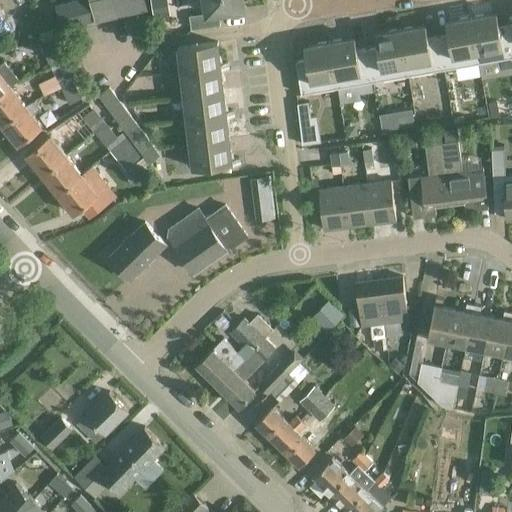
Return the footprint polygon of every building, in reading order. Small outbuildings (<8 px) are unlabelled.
[(60,28),(113,17),(148,10),(145,0),(72,0),(55,4),(60,28)] [(161,0),(154,0),(152,0),(155,18),(164,16),(161,0)] [(241,0),(204,0),(207,13),(189,16),(191,29),(220,25),(218,12),(243,8),(241,0)] [(0,33),(12,28),(0,4),(0,33)] [(511,42),(509,23),(495,26),(493,13),(471,17),(479,63),(478,63),(481,79),(511,73),(511,42)] [(438,36),(444,69),(478,63),(479,63),(471,17),(450,20),(452,33),(438,36)] [(400,29),(408,75),(444,69),(438,36),(424,38),(422,25),(400,29)] [(408,75),(400,29),(379,33),(381,46),(367,48),(373,82),(408,75)] [(329,41),(338,88),(373,82),(367,48),(353,50),(351,37),(329,41)] [(338,88),(329,41),(308,45),(310,58),(295,60),(301,94),(338,88)] [(180,71),(220,66),(217,42),(178,47),(180,71)] [(50,67),(51,66),(63,60),(55,43),(42,49),(50,67)] [(0,94),(19,79),(4,60),(0,63),(0,94)] [(60,86),(73,80),(63,60),(51,66),(60,86)] [(183,95),(223,90),(220,66),(180,71),(183,95)] [(0,94),(0,121),(2,124),(26,105),(10,86),(19,79),(0,94)] [(73,80),(60,86),(69,104),(81,98),(73,80)] [(103,101),(114,94),(109,87),(98,95),(103,101)] [(223,90),(183,95),(186,119),(226,114),(223,90)] [(108,108),(119,101),(114,94),(103,101),(108,108)] [(18,144),(41,125),(32,113),(40,108),(33,99),(26,105),(2,124),(18,144)] [(113,115),(124,107),(119,101),(108,108),(113,115)] [(307,101),(297,103),(299,118),(309,117),(307,101)] [(95,131),(106,122),(94,107),(93,108),(90,104),(79,111),(73,116),(77,121),(83,116),(95,131)] [(118,122),(129,114),(124,107),(113,115),(118,122)] [(379,111),(382,129),(390,128),(387,110),(379,111)] [(129,114),(118,122),(124,129),(134,121),(129,114)] [(226,114),(186,119),(189,143),(229,138),(226,114)] [(129,135),(139,128),(134,121),(124,129),(129,135)] [(110,151),(126,138),(122,132),(116,136),(106,122),(95,131),(110,151)] [(134,142),(144,134),(139,128),(129,135),(134,142)] [(441,142),(449,205),(464,203),(465,211),(488,208),(483,167),(462,170),(456,128),(443,129),(445,142),(441,142)] [(139,149),(149,141),(144,134),(134,142),(139,149)] [(42,174),(65,155),(50,135),(26,154),(42,174)] [(146,160),(143,157),(142,158),(126,138),(110,151),(125,170),(123,172),(132,185),(151,170),(144,162),(146,160)] [(229,138),(189,143),(192,167),(220,164),(220,166),(232,165),(229,138)] [(144,156),(154,148),(149,141),(139,149),(144,156)] [(449,205),(441,142),(425,144),(429,174),(408,177),(413,217),(436,214),(434,207),(449,205)] [(372,147),(362,149),(364,162),(374,161),(372,147)] [(154,148),(144,156),(143,157),(146,160),(147,160),(149,163),(159,155),(154,148)] [(504,149),(492,149),(492,153),(493,177),(497,177),(498,194),(505,193),(506,219),(511,219),(511,180),(505,180),(504,153),(504,149)] [(338,151),(340,165),(349,164),(347,150),(338,151)] [(331,166),(340,165),(338,151),(329,153),(331,166)] [(65,155),(42,174),(57,193),(93,165),(92,164),(80,173),(65,155)] [(89,216),(116,193),(93,165),(57,193),(73,213),(81,206),(89,216)] [(391,180),(367,183),(372,223),(396,220),(391,180)] [(367,183),(343,186),(348,226),(372,223),(367,183)] [(348,226),(343,186),(319,189),(323,229),(348,226)] [(245,235),(225,206),(206,220),(197,209),(166,231),(195,271),(245,235)] [(129,278),(166,243),(145,222),(109,257),(129,278)] [(403,275),(379,278),(385,322),(408,319),(403,275)] [(385,322),(379,278),(356,281),(361,325),(385,322)] [(434,303),(427,336),(417,334),(410,364),(409,372),(434,397),(440,371),(441,366),(422,362),(427,337),(446,341),(454,307),(442,305),(443,298),(435,297),(434,303)] [(326,331),(343,315),(328,300),(312,316),(326,331)] [(454,307),(446,341),(465,345),(474,304),(466,303),(465,309),(454,307)] [(474,304),(465,345),(484,349),(491,315),(480,313),(481,306),(474,304)] [(491,315),(484,349),(503,353),(511,312),(504,311),(503,317),(491,315)] [(511,312),(503,353),(511,354),(511,312)] [(265,337),(273,329),(257,313),(249,321),(245,317),(229,332),(242,345),(237,351),(223,337),(212,348),(197,364),(218,385),(234,369),(237,366),(265,337)] [(265,337),(249,353),(259,363),(275,347),(265,337)] [(267,394),(303,357),(294,348),(258,384),(267,394)] [(234,369),(218,385),(239,405),(255,390),(244,379),(259,363),(249,353),(237,366),(234,369)] [(303,357),(267,394),(268,394),(270,392),(280,401),(299,383),(298,382),(310,370),(300,361),(304,357),(303,357)] [(460,370),(459,375),(457,384),(476,388),(479,374),(460,370)] [(459,375),(440,371),(434,397),(442,404),(453,406),(457,384),(459,375)] [(479,374),(476,388),(494,392),(497,378),(479,374)] [(57,377),(36,396),(57,418),(77,398),(57,377)] [(497,378),(494,392),(506,395),(509,381),(497,378)] [(309,411),(325,395),(315,385),(299,400),(309,411)] [(109,391),(86,414),(76,423),(78,425),(73,430),(82,440),(87,434),(95,443),(128,410),(109,391)] [(325,395),(309,411),(319,420),(335,405),(325,395)] [(278,443),(301,419),(296,414),(288,422),(272,406),(256,422),(278,443)] [(0,429),(13,424),(8,409),(0,412),(0,429)] [(60,419),(41,438),(52,449),(71,429),(60,419)] [(301,419),(278,443),(299,464),(314,448),(298,432),(306,424),(301,419)] [(120,492),(165,446),(144,426),(106,465),(96,455),(75,477),(92,493),(106,479),(120,492)] [(441,427),(440,440),(455,441),(456,428),(441,427)] [(18,447),(26,439),(19,431),(11,439),(18,447)] [(26,439),(18,447),(26,455),(34,447),(26,439)] [(357,465),(367,455),(361,449),(351,459),(357,465)] [(367,455),(357,465),(349,473),(329,493),(346,509),(374,480),(364,470),(373,461),(367,455)] [(329,493),(349,473),(332,456),(312,476),(329,493)] [(381,487),(389,479),(383,472),(375,480),(381,487)] [(374,480),(346,509),(348,511),(376,511),(383,506),(366,489),(375,481),(374,480)] [(65,495),(73,487),(66,481),(58,490),(65,495)] [(0,511),(19,511),(33,497),(16,482),(0,499),(0,511)] [(229,511),(211,511),(208,508),(209,507),(193,491),(171,511),(231,511),(230,511),(229,511)] [(78,511),(88,502),(81,495),(71,504),(78,511)] [(45,511),(33,500),(34,499),(33,497),(19,511),(45,511)] [(88,502),(78,511),(93,511),(96,510),(88,502)]
